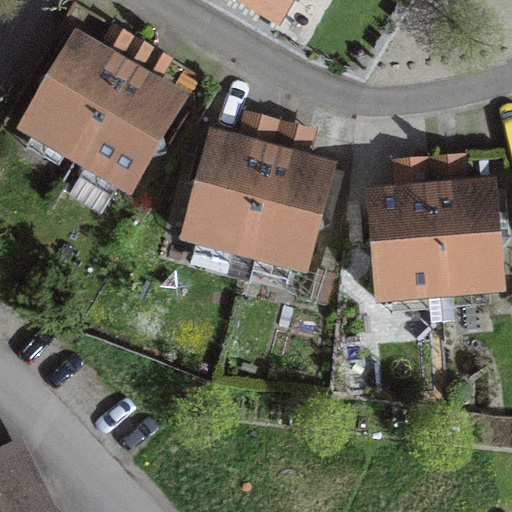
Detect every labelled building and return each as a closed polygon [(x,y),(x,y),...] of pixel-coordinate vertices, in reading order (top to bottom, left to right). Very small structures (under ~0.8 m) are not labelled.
[(236,0),(277,24),(290,0),(236,0)] [(76,160),(129,69),(76,38),(55,74),(37,79),(42,96),(23,129),(76,160)] [(129,69),(76,160),(129,191),(148,158),(166,154),(161,136),(182,100),(129,69)] [(244,254),(272,152),(212,136),(201,177),(185,186),(195,201),(185,238),(244,254)] [(272,152),(244,254),(304,270),(314,233),(330,224),(320,209),(331,168),(272,152)] [(431,190),(440,294),(501,289),(498,251),(510,238),(496,226),(493,184),(431,190)] [(440,294),(431,190),(369,195),(373,236),(361,250),(375,262),(378,299),(440,294)] [(0,511),(48,511),(18,451),(0,459),(0,511)]
